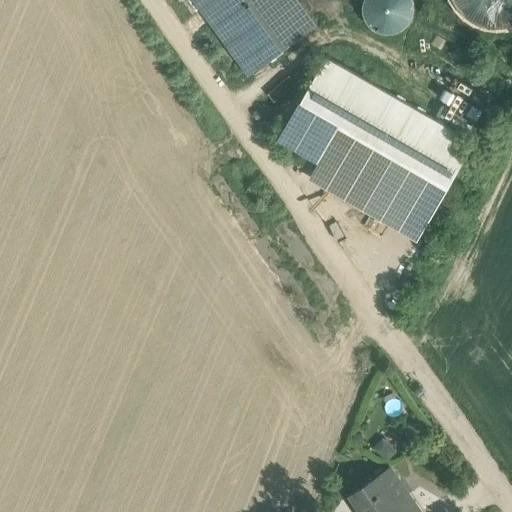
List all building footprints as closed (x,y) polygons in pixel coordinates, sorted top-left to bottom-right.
[(203,9),(196,0),(180,0),(192,16),(203,9)] [(315,27),(295,0),(196,0),(203,9),(251,74),(315,27)] [(413,19),(415,9),(412,0),(364,0),(363,9),(365,19),(371,27),(379,33),(389,35),(399,33),(407,27),(413,19)] [(511,0),(450,0),(461,18),(482,30),(506,32),(511,29),(511,0)] [(475,141),(327,57),(281,139),(428,224),(475,141)] [(390,468),(352,495),(363,511),(368,511),(370,511),(418,511),(420,511),(390,468)]
